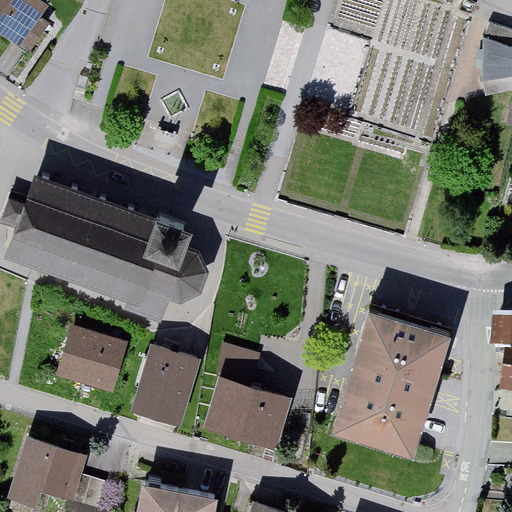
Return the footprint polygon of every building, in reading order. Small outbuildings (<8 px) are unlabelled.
[(49,3),(45,0),(0,0),(0,30),(20,44),(22,42),(30,48),(50,20),(41,14),(49,3)] [(486,31),(511,40),(511,25),(491,17),(486,31)] [(511,39),(484,39),(483,84),(511,84),(511,39)] [(511,91),(502,129),(511,131),(511,91)] [(135,217),(26,178),(1,247),(123,292),(120,301),(149,312),(155,294),(167,298),(181,291),(192,261),(186,244),(174,240),(180,224),(138,208),(135,217)] [(439,334),(361,310),(326,425),(404,449),(439,334)] [(511,318),(492,316),(489,350),(503,351),(499,394),(511,395),(511,318)] [(119,343),(68,328),(56,371),(107,386),(119,343)] [(221,355),(258,364),(262,347),(226,337),(221,355)] [(189,357),(146,344),(126,408),(169,421),(189,357)] [(224,375),(253,377),(253,363),(225,361),(224,375)] [(279,396),(216,375),(201,419),(265,440),(279,396)] [(77,457),(20,439),(4,491),(34,501),(40,479),(67,488),(77,457)] [(214,511),(217,497),(142,484),(136,511),(214,511)] [(280,511),(249,502),(245,511),(280,511)]
